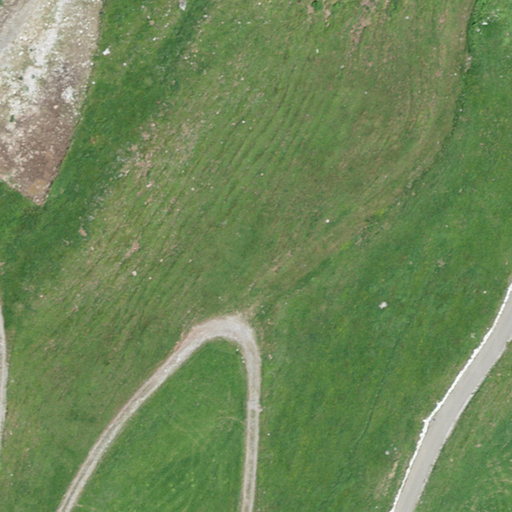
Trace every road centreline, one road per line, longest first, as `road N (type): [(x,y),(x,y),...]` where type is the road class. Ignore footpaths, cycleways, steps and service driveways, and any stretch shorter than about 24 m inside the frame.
road 1 (track): [(246,511),(254,377),(245,335),(225,327),(197,336),(120,420),(67,511)]
road 2 (track): [(225,327),(410,170),(436,137),(468,0)]
road 3 (unclassified): [(409,511),(441,423),(511,319)]
